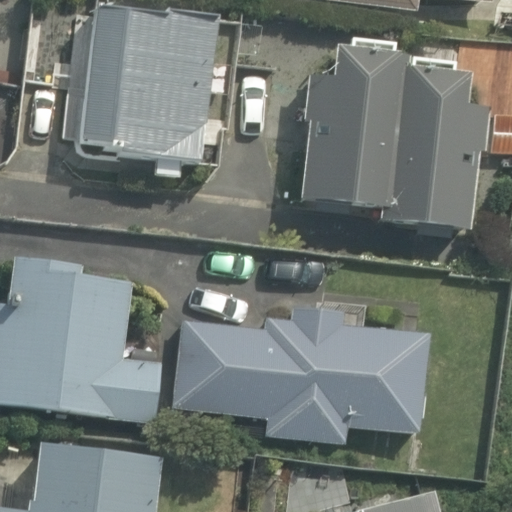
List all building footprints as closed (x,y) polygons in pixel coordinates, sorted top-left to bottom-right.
[(199,158),(213,5),(159,0),(74,0),(62,134),(111,138),(110,150),(199,158)] [(323,0),(410,10),(411,0),(455,0),(480,3),(480,0),(323,0)] [(395,45),(330,42),(328,72),(304,71),(298,201),(366,204),(365,221),(471,226),(477,94),(451,93),(453,66),(394,64),(395,45)] [(0,403),(151,417),(156,364),(119,360),(127,279),(79,275),(80,263),(2,256),(0,281),(0,403)] [(419,338),(360,331),(363,300),(315,295),(314,309),(265,304),(262,331),(178,322),(168,412),(261,422),(259,441),(344,450),(346,427),(409,433),(419,338)] [(152,511),(159,449),(31,435),(23,511),(0,508),(0,511),(152,511)] [(426,511),(422,491),(356,505),(357,511),(426,511)]
